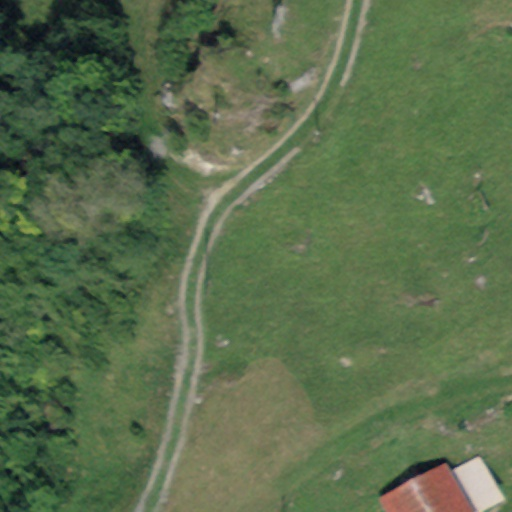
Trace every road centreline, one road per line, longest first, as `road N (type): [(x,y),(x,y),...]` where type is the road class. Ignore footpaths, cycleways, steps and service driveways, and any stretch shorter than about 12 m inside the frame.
road 1 (track): [(147,511),(190,366),(189,303),(207,226),(314,123),(336,81),(356,0)]
road 2 (track): [(511,383),(419,404),(362,434),(255,511)]
road 3 (track): [(231,195),(199,191),(168,171),(146,103)]
